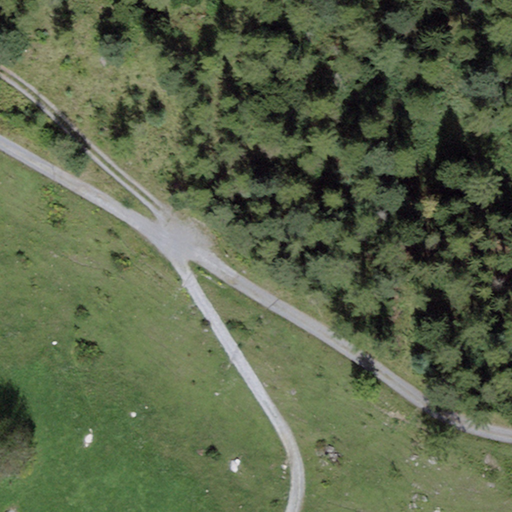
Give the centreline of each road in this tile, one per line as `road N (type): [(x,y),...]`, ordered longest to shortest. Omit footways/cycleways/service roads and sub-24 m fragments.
road 1 (track): [(167,238),(454,416),(511,433)]
road 2 (track): [(293,511),(292,450),(167,238)]
road 3 (track): [(167,238),(155,206),(0,62)]
road 4 (track): [(167,238),(0,144)]
